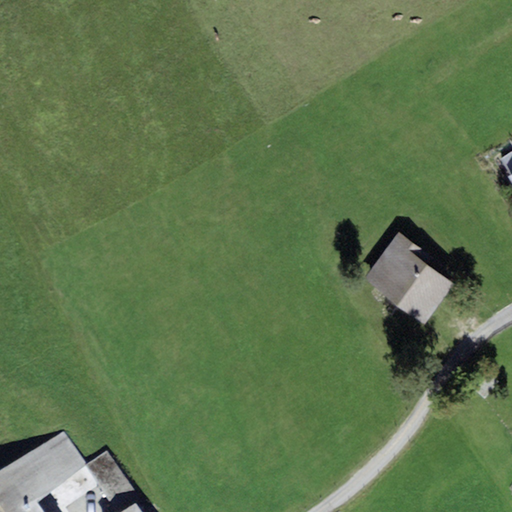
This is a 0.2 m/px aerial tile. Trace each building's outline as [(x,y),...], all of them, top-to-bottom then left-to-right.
[(510,174),(511,173),(511,152),(501,160),(510,174)] [(425,324),(454,284),(422,261),(427,253),(399,232),(364,280),(425,324)] [(485,399),(498,382),(489,375),(476,392),(485,399)] [(65,432),(0,478),(0,511),(37,511),(58,493),(86,466),(65,432)] [(58,493),(70,511),(137,511),(142,509),(106,454),(86,466),(58,493)]
